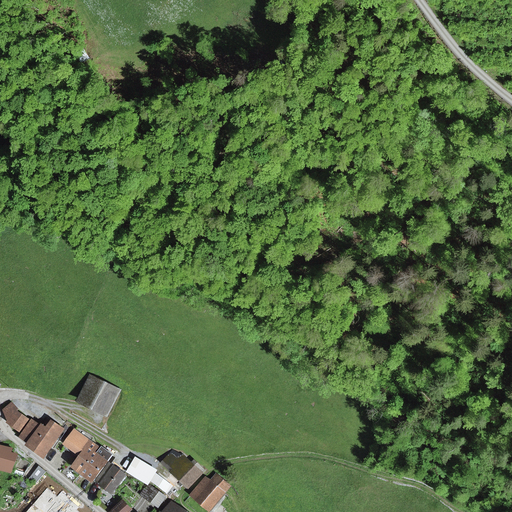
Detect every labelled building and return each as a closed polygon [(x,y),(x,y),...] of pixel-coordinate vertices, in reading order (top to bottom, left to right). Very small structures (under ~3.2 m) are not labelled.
[(92,377),(81,399),(108,413),(119,390),(92,377)] [(106,417),(108,413),(81,399),(79,404),(106,417)] [(4,410),(9,422),(17,411),(19,409),(12,403),(4,410)] [(28,420),(17,411),(9,422),(21,431),(28,420)] [(57,437),(63,428),(48,418),(45,423),(50,426),(48,430),(42,426),(31,442),(29,445),(45,456),(57,437)] [(33,419),(21,436),(31,442),(42,426),(33,419)] [(67,431),(63,428),(57,437),(61,440),(67,431)] [(83,454),(91,443),(75,432),(67,443),(83,454)] [(83,454),(74,466),(84,473),(97,453),(95,452),(98,448),(91,443),(83,454)] [(1,445),(0,448),(0,468),(10,472),(16,455),(7,452),(9,448),(1,445)] [(113,455),(102,447),(97,453),(84,473),(95,481),(113,455)] [(182,455),(173,450),(164,461),(190,486),(201,474),(182,455)] [(102,485),(112,493),(119,483),(125,475),(110,463),(97,480),(102,484),(102,485)] [(149,480),(154,472),(139,463),(132,474),(147,483),(149,480)] [(39,467),(30,479),(37,483),(46,472),(39,467)] [(172,486),(154,472),(149,480),(166,493),(172,486)] [(191,495),(210,510),(231,485),(218,474),(211,482),(206,478),(191,495)] [(151,499),(159,505),(164,497),(149,486),(144,483),(138,492),(150,501),(151,499)] [(111,511),(129,511),(132,510),(124,501),(111,511)]
